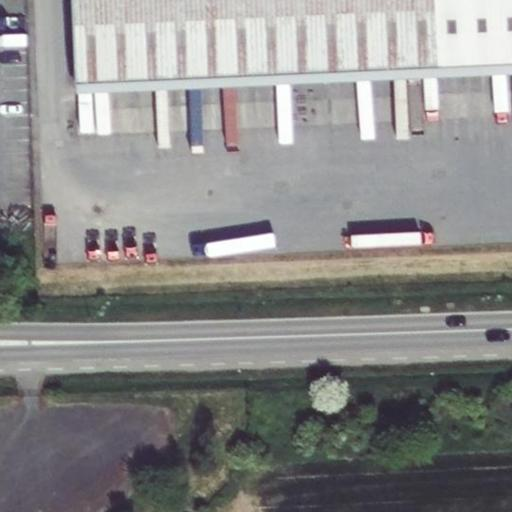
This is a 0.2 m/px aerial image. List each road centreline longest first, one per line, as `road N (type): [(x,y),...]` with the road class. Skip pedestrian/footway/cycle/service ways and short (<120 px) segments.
road 1 (secondary): [(0,354),(368,336)]
road 2 (secondary): [(368,336),(0,333)]
road 3 (secondary): [(511,330),(368,336)]
